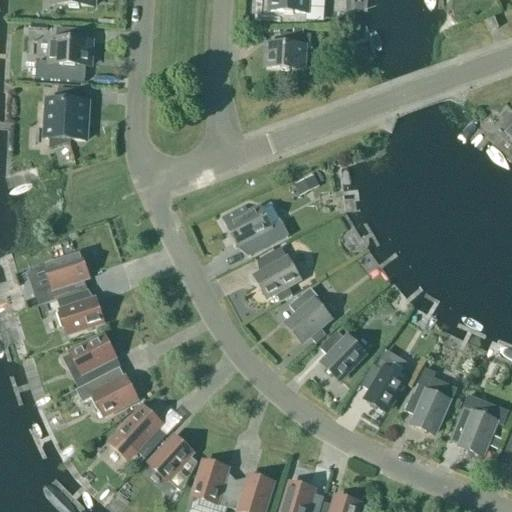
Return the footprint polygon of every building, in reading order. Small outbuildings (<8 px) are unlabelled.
[(53,0),(53,6),(67,7),(67,9),(78,10),(78,8),(92,9),(93,0),(53,0)] [(270,0),(269,13),(283,14),(283,16),(292,16),(292,14),(306,15),(306,0),(270,0)] [(488,34),(498,30),(494,20),(484,24),(488,34)] [(87,44),(88,31),(60,30),(59,43),(51,42),(49,66),(64,67),(64,69),(74,69),(75,68),(89,69),(90,45),(87,44)] [(309,51),(310,37),(280,35),(279,48),(267,47),(266,70),(279,70),(279,72),(289,73),(289,71),(302,72),(304,50),(309,51)] [(87,93),(57,91),(56,103),(47,103),(45,141),(49,141),(48,152),(70,145),(70,142),(84,143),(87,93)] [(249,216),(244,207),(222,219),(238,248),(248,243),(255,254),(276,243),(270,231),(260,211),(249,216)] [(287,262),(280,250),(257,263),(263,275),(255,280),(268,303),(277,298),(281,305),(293,298),(289,291),(300,285),(294,275),(297,274),(290,261),(287,262)] [(81,294),(77,283),(87,280),(80,258),(45,269),(52,289),(37,294),(41,307),(79,295),(81,294)] [(297,318),(286,327),(301,345),(329,321),(315,304),(319,301),(310,290),(289,309),(297,318)] [(79,295),(79,296),(56,303),(60,315),(56,316),(61,330),(65,329),(67,336),(102,325),(94,303),(93,304),(91,297),(87,292),(81,294),(79,295)] [(345,343),(336,334),(319,351),(328,360),(322,366),(338,382),(364,357),(347,341),(345,343)] [(90,386),(110,376),(110,375),(111,375),(105,364),(113,359),(103,339),(71,356),(87,387),(90,386)] [(385,371),(387,367),(379,362),(375,369),(372,368),(360,388),(371,395),(366,403),(386,414),(404,383),(385,371)] [(450,406),(456,392),(432,382),(435,376),(424,371),(418,385),(404,414),(416,419),(412,428),(433,437),(447,405),(450,406)] [(110,376),(90,386),(96,397),(92,398),(103,418),(135,402),(125,382),(115,386),(110,376)] [(504,428),(509,415),(467,398),(448,445),(481,458),(495,424),(504,428)] [(144,462),(162,442),(153,433),(159,426),(143,411),(110,447),(127,462),(135,453),(144,462)] [(187,476),(197,465),(189,458),(191,456),(174,440),(149,467),(166,482),(179,468),(187,476)] [(492,465),(497,454),(489,450),(485,462),(492,465)] [(228,507),(231,499),(219,495),(226,472),(204,465),(193,499),(215,507),(216,504),(228,507)] [(231,499),(228,507),(240,511),(239,511),(263,511),(271,486),(249,479),(242,502),(231,499)] [(320,511),(322,505),(310,502),(312,493),(290,486),(282,511),(320,511)] [(322,505),(320,511),(356,511),(358,507),(336,500),(334,509),(322,505)]
